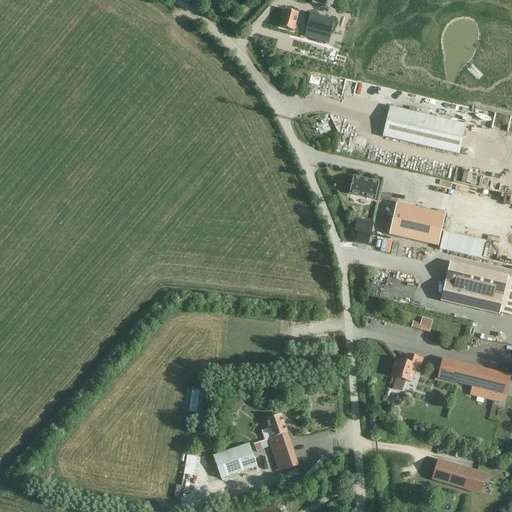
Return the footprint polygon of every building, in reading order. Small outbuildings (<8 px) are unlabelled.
[(298,14),(284,10),(279,28),(293,31),(298,14)] [(327,44),(334,20),(310,14),(304,38),(327,44)] [(459,155),(466,125),(389,107),(382,137),(459,155)] [(349,194),(375,200),(379,183),(353,177),(349,194)] [(445,216),(396,204),(388,235),(437,247),(445,216)] [(440,302),(498,316),(508,277),(449,263),(440,302)] [(411,328),(429,333),(432,321),(422,318),(420,323),(413,321),(411,328)] [(391,377),(395,378),(392,389),(401,392),(405,381),(410,383),(414,369),(418,370),(421,359),(408,355),(405,362),(396,360),(391,377)] [(510,376),(480,369),(442,359),(437,379),(471,387),(469,395),(485,400),(488,391),(505,396),(510,376)] [(265,420),(271,437),(252,443),(254,450),(266,447),(265,442),(267,442),(277,472),(296,466),(280,415),(265,420)] [(248,444),(214,456),(222,479),(255,468),(248,444)] [(480,494),(481,488),(485,475),(437,461),(432,480),(480,494)]
